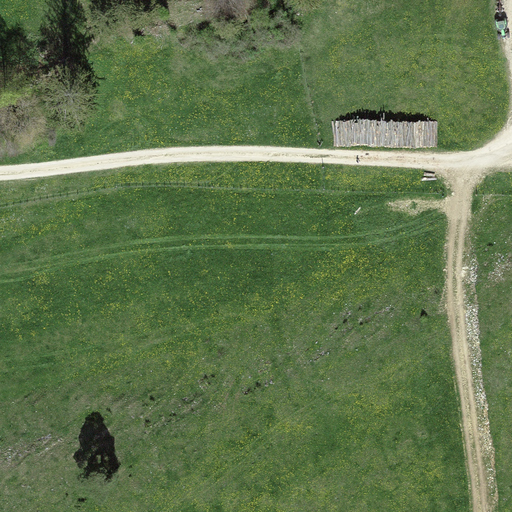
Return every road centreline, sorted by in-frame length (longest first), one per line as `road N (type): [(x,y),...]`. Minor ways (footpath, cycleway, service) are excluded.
road 1 (track): [(0,170),(220,152),(511,156)]
road 2 (track): [(470,157),(459,210),(456,313),(478,511)]
